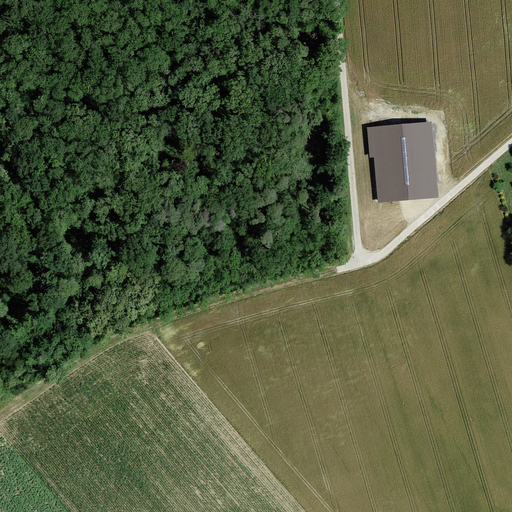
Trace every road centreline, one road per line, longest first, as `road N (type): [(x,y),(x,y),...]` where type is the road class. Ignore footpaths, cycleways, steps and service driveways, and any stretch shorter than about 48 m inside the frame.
road 1 (track): [(0,411),(128,331),(359,261)]
road 2 (track): [(335,0),(359,261)]
road 3 (track): [(359,261),(387,249),(511,141)]
